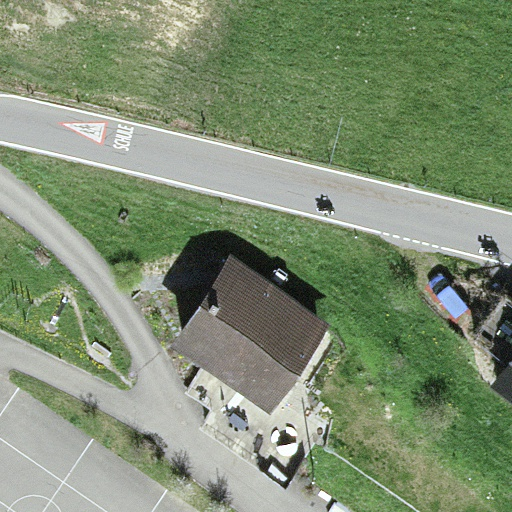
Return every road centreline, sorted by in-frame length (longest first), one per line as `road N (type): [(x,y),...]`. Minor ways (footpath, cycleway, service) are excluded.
road 1 (tertiary): [(0,122),(511,241)]
road 2 (track): [(0,186),(123,312),(152,360),(163,436),(276,511)]
road 3 (track): [(163,436),(0,353)]
